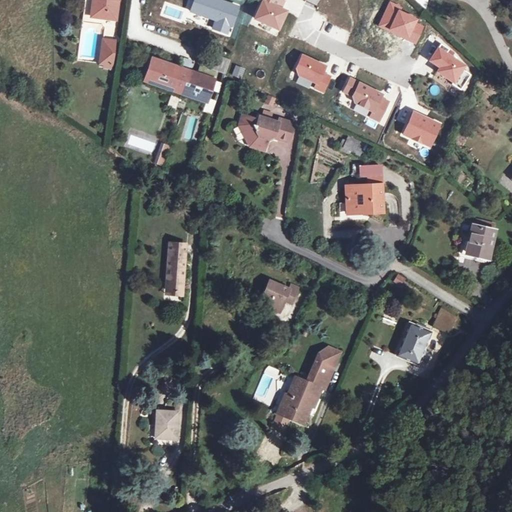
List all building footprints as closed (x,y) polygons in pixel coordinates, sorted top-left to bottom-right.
[(88,5),(86,16),(108,19),(110,0),(84,0),(84,5),(88,5)] [(437,40),(426,57),(437,63),(434,68),(450,78),(448,80),(457,85),(467,70),(458,64),(460,62),(443,50),(446,46),(437,40)] [(97,63),(96,66),(104,67),(106,44),(95,42),(93,63),(97,63)] [(190,61),(188,70),(205,76),(208,68),(216,71),(221,56),(195,48),(190,61)] [(143,54),(135,76),(197,98),(205,76),(188,70),(180,67),(171,64),(143,54)] [(326,67),(302,57),(297,68),(301,77),(317,84),(315,89),(323,93),(330,76),(323,73),(326,67)] [(263,106),(272,109),(276,98),(267,95),(263,106)] [(259,110),(257,116),(274,122),(275,120),(266,117),(268,113),(259,110)] [(233,125),(240,137),(247,140),(250,145),(260,149),(263,139),(267,137),(284,143),(290,125),(275,120),(274,122),(257,116),(255,116),(254,120),(238,114),(233,125)] [(362,158),(368,144),(347,136),(341,149),(362,158)] [(259,151),(260,149),(250,145),(247,140),(240,137),(244,146),(259,151)] [(152,142),(146,159),(153,161),(158,145),(152,142)] [(153,164),(163,168),(171,147),(161,143),(153,164)] [(357,169),(358,178),(366,178),(378,176),(377,167),(357,169)] [(344,189),(346,210),(362,209),(362,215),(382,213),(378,176),(366,178),(367,187),(344,189)] [(473,230),(491,235),(493,228),(474,223),(473,230)] [(491,235),(473,230),(472,229),(465,255),(487,262),(494,236),(491,235)] [(188,235),(188,244),(197,244),(197,235),(188,235)] [(159,243),(156,289),(172,290),(176,244),(159,243)] [(392,282),(401,287),(406,279),(397,273),(392,282)] [(269,314),(275,303),(277,299),(284,302),(289,289),(281,286),(280,289),(261,280),(253,298),(262,303),(259,310),(269,314)] [(288,316),(291,306),(285,304),(281,314),(288,316)] [(451,316),(433,309),(427,326),(445,333),(451,316)] [(426,332),(405,324),(393,354),(415,363),(426,332)] [(315,370),(335,376),(340,358),(331,346),(326,347),(319,353),(317,356),(316,360),(318,361),(315,370)] [(343,349),(331,346),(340,358),(343,349)] [(335,376),(315,370),(312,381),(328,386),(331,387),(335,376)] [(263,371),(252,399),(273,407),(281,387),(285,389),(288,381),(263,371)] [(321,407),(328,386),(312,381),(303,378),(296,399),(292,398),(286,417),(312,426),(318,406),(321,407)] [(169,406),(147,406),(145,434),(167,435),(169,406)]
